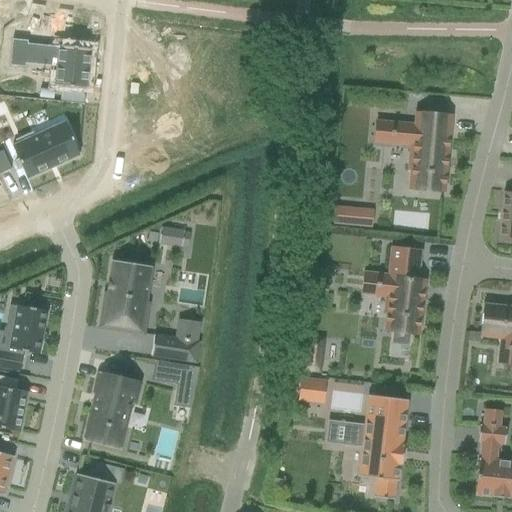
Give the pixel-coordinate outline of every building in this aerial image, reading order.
[(11,40),(9,66),(24,68),(24,64),(55,67),(53,86),(85,89),(89,49),(57,46),(57,47),(26,44),(26,41),(11,40)] [(410,170),(408,190),(443,193),(450,115),(415,112),(413,125),(392,123),(390,145),(409,146),(407,170),(410,170)] [(26,179),(78,156),(63,123),(33,137),(31,133),(15,141),(16,144),(11,147),(26,179)] [(2,151),(0,151),(0,173),(10,169),(2,151)] [(498,242),(511,243),(511,193),(503,192),(498,242)] [(330,225),(353,227),(354,210),(332,208),(330,225)] [(160,228),(157,244),(181,247),(184,232),(160,228)] [(385,312),(383,332),(417,336),(424,280),(417,279),(420,251),(390,247),(387,276),(377,274),(376,283),(374,283),(374,287),(376,287),(375,297),(384,297),(383,312),(385,312)] [(143,335),(148,303),(145,303),(151,267),(112,261),(111,261),(111,262),(106,293),(103,292),(98,328),(143,335)] [(0,368),(19,371),(22,352),(38,355),(46,311),(16,306),(16,307),(9,305),(4,332),(5,332),(3,347),(0,346),(0,368)] [(507,350),(510,350),(511,349),(511,307),(482,305),(479,337),(499,339),(498,348),(507,349),(507,350)] [(195,363),(198,343),(187,341),(187,339),(183,339),(183,340),(153,336),(150,356),(195,363)] [(154,363),(152,381),(175,385),(194,388),(198,368),(154,361),(154,363)] [(83,439),(82,440),(119,449),(119,448),(130,404),(133,405),(133,403),(138,384),(138,383),(97,372),(97,374),(92,392),(92,393),(94,394),(83,439)] [(0,377),(0,428),(18,431),(25,393),(14,391),(16,381),(0,377)] [(321,403),(324,383),(300,380),(298,400),(321,403)] [(345,425),(342,444),(361,447),(358,477),(375,479),(373,498),(392,500),(395,482),(396,482),(398,465),(400,465),(402,447),(400,446),(406,401),(380,398),(367,396),(364,425),(363,428),(345,425)] [(506,498),(511,498),(511,463),(495,461),(497,444),(503,445),(505,429),(478,426),(477,442),(480,443),(479,460),(477,460),(474,495),(491,497),(491,498),(506,499),(506,498)] [(0,495),(2,496),(3,493),(4,492),(3,492),(5,486),(5,485),(12,457),(0,453),(0,495)] [(75,475),(65,511),(107,511),(109,506),(108,506),(113,484),(75,475)]
